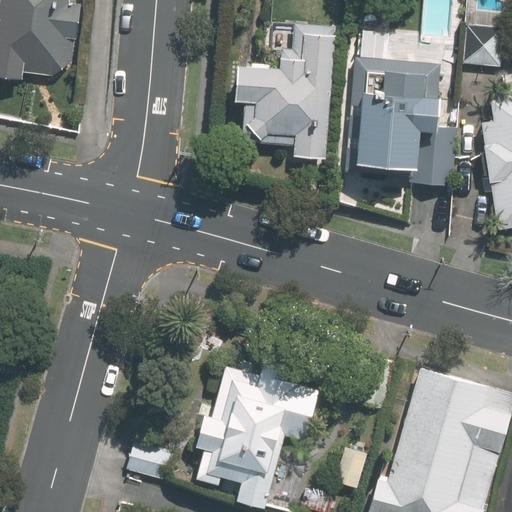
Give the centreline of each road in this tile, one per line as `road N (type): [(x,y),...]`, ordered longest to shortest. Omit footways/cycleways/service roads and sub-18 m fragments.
road 1 (residential): [(511,320),(128,208)]
road 2 (residential): [(43,511),(128,208)]
road 3 (residential): [(128,208),(142,153),(157,0)]
road 4 (residential): [(128,208),(0,184)]
